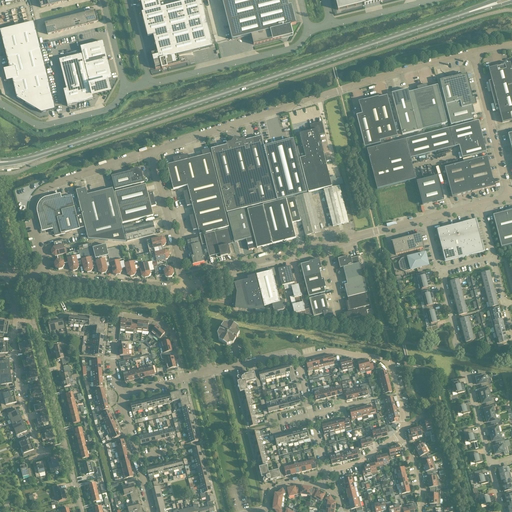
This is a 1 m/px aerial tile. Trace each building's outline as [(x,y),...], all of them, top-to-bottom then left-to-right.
[(158,0),(137,0),(139,4),(141,3),(143,13),(141,13),(147,38),(153,37),(153,38),(157,52),(151,53),(155,70),(162,68),(162,69),(167,68),(167,67),(180,63),(178,56),(213,47),(210,38),(200,0),(193,0),(161,8),(158,0)] [(221,0),(232,40),(251,35),(254,45),(282,38),(282,37),(292,34),(290,26),(296,24),(291,5),(288,6),(286,0),(221,0)] [(336,0),(339,9),(375,0),(336,0)] [(48,35),(98,22),(95,11),(45,23),(48,35)] [(41,113),(56,110),(34,22),(0,30),(0,31),(10,70),(7,70),(9,80),(12,79),(17,98),(41,113)] [(107,80),(112,79),(103,42),(80,48),(82,55),(59,60),(66,90),(64,90),(68,107),(93,100),(92,96),(110,92),(107,80)] [(488,69),(500,115),(502,123),(511,120),(511,72),(510,63),(488,69)] [(472,120),(471,115),(474,114),(471,99),(472,98),(466,74),(439,81),(441,90),(442,90),(451,126),(472,120)] [(418,91),(411,92),(421,130),(447,123),(437,86),(427,88),(426,85),(417,87),(418,91)] [(402,135),(418,131),(407,90),(391,94),(402,135)] [(367,144),(397,137),(387,96),(378,98),(378,97),(363,101),(358,102),(359,106),(360,106),(363,120),(368,119),(372,131),(364,133),(367,144)] [(462,158),(486,152),(478,121),(367,150),(377,189),(416,180),(410,159),(459,146),(462,158)] [(302,146),(296,147),(308,193),(332,187),(343,184),(341,178),(336,179),(335,177),(329,178),(326,164),(319,135),(325,134),(321,122),(309,125),(311,131),(299,134),(302,146)] [(227,213),(277,200),(307,193),(293,139),(264,146),(261,137),(246,141),(245,138),(240,140),(234,137),(231,142),(226,143),(226,145),(211,149),(227,213)] [(167,165),(173,190),(187,186),(188,191),(183,192),(185,199),(186,203),(187,206),(192,205),(194,215),(189,216),(191,223),(193,231),(198,229),(199,235),(229,227),(225,214),(222,202),(219,190),(216,178),(216,176),(215,175),(209,149),(202,151),(203,156),(196,158),(189,160),(187,155),(180,157),(173,158),(174,163),(167,165)] [(464,163),(471,192),(472,192),(495,186),(493,180),(487,157),(464,163)] [(452,197),(471,192),(464,163),(444,168),(452,197)] [(144,183),(141,171),(137,168),(130,170),(131,172),(111,176),(115,190),(144,183)] [(438,176),(416,182),(422,205),(444,200),(438,176)] [(114,193),(118,209),(154,199),(152,192),(148,194),(145,185),(114,193)] [(324,190),(333,227),(348,223),(339,186),(324,190)] [(76,191),(86,230),(88,239),(105,234),(96,198),(94,193),(87,195),(86,188),(76,191)] [(96,198),(105,234),(123,230),(112,189),(94,193),(96,198)] [(295,197),(303,226),(318,222),(311,193),(295,197)] [(43,204),(42,206),(42,208),(44,217),(47,227),(49,227),(51,226),(51,228),(51,229),(52,229),(54,236),(63,234),(65,234),(65,233),(80,229),(84,228),(81,216),(77,217),(72,197),(72,196),(65,198),(65,197),(54,200),(45,202),(43,204)] [(286,241),(296,238),(292,223),(301,221),(295,197),(263,205),(272,244),(282,242),(283,242),(285,242),(286,241)] [(156,206),(154,199),(118,209),(122,224),(153,216),(151,207),(156,206)] [(247,210),(257,248),(272,245),(262,206),(247,210)] [(235,243),(241,241),(246,240),(248,250),(254,249),(244,210),(227,214),(235,243)] [(501,247),(511,244),(511,210),(493,215),(501,247)] [(474,254),(484,252),(476,221),(476,220),(456,225),(437,230),(437,231),(439,240),(440,240),(440,241),(442,251),(445,262),(464,257),(465,257),(474,254)] [(123,226),(127,242),(156,234),(153,222),(133,227),(132,223),(123,226)] [(321,232),(320,230),(318,222),(303,226),(305,236),(321,232)] [(202,245),(206,244),(209,257),(215,255),(216,258),(230,255),(228,245),(233,244),(229,229),(204,235),(200,236),(202,245)] [(105,234),(88,239),(126,242),(123,230),(105,234)] [(411,236),(414,250),(424,248),(420,234),(411,236)] [(186,238),(192,264),(204,261),(198,235),(186,238)] [(401,239),(405,253),(414,250),(411,236),(401,239)] [(147,241),(150,253),(150,254),(163,251),(162,247),(164,246),(166,243),(165,239),(162,237),(147,241)] [(395,255),(405,253),(401,239),(392,241),(395,255)] [(57,257),(66,254),(63,241),(54,243),(55,247),(53,248),(51,251),(52,255),(55,257),(57,257)] [(79,251),(82,264),(84,271),(87,273),(91,272),(93,269),(93,267),(97,266),(93,248),(91,243),(78,247),(79,251)] [(93,248),(97,266),(98,272),(102,274),(105,273),(107,270),(107,268),(111,267),(110,263),(106,245),(93,248)] [(150,254),(153,268),(167,264),(166,260),(167,260),(169,256),(168,253),(165,250),(163,251),(150,254)] [(78,265),(82,264),(79,251),(66,254),(68,263),(70,270),(73,271),(77,271),(79,267),(78,265)] [(137,261),(140,270),(141,276),(145,278),(148,277),(150,274),(150,272),(154,271),(153,268),(150,254),(150,253),(136,257),(137,261)] [(400,269),(404,272),(428,266),(425,253),(401,259),(398,263),(400,269)] [(64,264),(68,263),(66,254),(57,257),(58,261),(56,261),(54,264),(55,268),(59,270),(62,269),(64,266),(64,264)] [(340,268),(343,268),(359,263),(358,257),(351,258),(350,257),(349,256),(348,257),(347,258),(347,259),(346,259),(346,258),(345,257),(338,259),(340,268)] [(120,275),(122,271),(121,270),(125,268),(125,264),(123,259),(110,263),(111,267),(113,273),(116,275),(120,275)] [(300,265),(304,278),(320,274),(319,269),(321,269),(319,259),(309,262),(309,263),(300,265)] [(136,271),(140,270),(137,261),(125,264),(125,268),(127,275),(130,277),(134,276),(136,273),(136,271)] [(343,268),(346,280),(363,276),(359,263),(343,268)] [(153,268),(154,271),(155,277),(164,274),(165,276),(168,278),(172,277),(174,274),(173,270),(169,268),(168,268),(167,264),(153,268)] [(284,286),(285,290),(291,288),(290,284),(294,283),(290,266),(278,269),(282,286),(284,286)] [(279,301),(273,276),(273,274),(275,273),(273,269),(268,271),(268,272),(256,275),(264,306),(272,304),(274,312),(276,312),(280,313),(281,310),(284,310),(283,307),(286,306),(284,300),(279,301)] [(416,275),(418,284),(429,281),(428,276),(425,277),(424,273),(416,275)] [(304,278),(306,287),(325,283),(324,278),(322,279),(320,274),(304,278)] [(241,283),(241,284),(244,296),(246,305),(247,306),(247,307),(248,307),(249,307),(250,307),(255,306),(255,309),(256,310),(264,311),(263,307),(255,275),(247,277),(248,280),(243,281),(242,281),(242,282),(241,282),(241,283)] [(344,285),(347,298),(367,293),(363,276),(346,280),(347,285),(344,285)] [(450,282),(452,288),(460,286),(458,280),(450,282)] [(418,284),(421,293),(428,291),(427,287),(431,286),(429,281),(418,284)] [(326,287),(325,283),(306,287),(309,297),(325,293),(324,288),(326,287)] [(294,298),(290,299),(292,305),(294,314),(297,313),(297,314),(306,315),(312,316),(310,309),(305,310),(303,302),(302,303),(301,297),(298,285),(291,287),(294,298)] [(421,293),(423,302),(425,301),(434,299),(432,294),(429,294),(428,291),(421,293)] [(348,311),(345,312),(345,313),(344,314),(345,319),(349,319),(361,316),(362,319),(365,318),(366,319),(367,319),(368,318),(368,317),(369,316),(368,316),(368,315),(367,310),(371,309),(367,293),(347,298),(348,301),(345,302),(348,311)] [(309,299),(314,317),(323,314),(324,318),(327,318),(330,318),(330,317),(333,316),(331,309),(328,310),(325,295),(309,299)] [(423,302),(425,310),(427,310),(433,308),(432,305),(435,304),(434,299),(425,301),(423,302)] [(425,310),(427,319),(429,318),(438,316),(437,311),(434,312),(433,308),(427,310),(425,310)] [(489,311),(490,317),(500,314),(498,308),(489,311)] [(436,322),(440,321),(438,316),(429,318),(427,319),(430,328),(437,326),(436,322)] [(0,327),(8,328),(9,323),(6,322),(6,319),(0,318),(0,327)] [(90,318),(89,326),(94,326),(94,329),(97,329),(96,335),(104,336),(105,325),(100,325),(100,319),(90,318)] [(126,320),(125,330),(125,332),(133,333),(134,325),(131,324),(132,321),(126,320)] [(491,322),(493,328),(503,325),(501,320),(491,322)] [(133,333),(133,335),(136,335),(137,331),(142,331),(143,322),(137,321),(137,325),(134,325),(133,333)] [(143,322),(142,331),(149,332),(152,325),(148,325),(148,323),(143,322)] [(220,330),(217,335),(219,340),(219,341),(220,342),(221,342),(224,344),(227,346),(227,345),(233,344),(236,340),(235,340),(236,338),(237,338),(238,335),(239,334),(239,333),(237,328),(238,327),(229,323),(224,324),(223,324),(221,328),(222,329),(221,331),(220,330)] [(469,323),(461,325),(463,331),(471,329),(473,328),(471,323),(469,323)] [(152,325),(149,332),(154,337),(161,330),(156,326),(155,328),(152,325)] [(161,330),(154,337),(160,341),(166,337),(163,335),(165,333),(161,330)] [(494,333),(496,339),(505,336),(504,331),(494,333)] [(472,334),(464,336),(466,342),(467,344),(466,344),(473,341),(472,340),(473,340),(472,334)] [(499,347),(498,348),(507,344),(506,342),(507,342),(505,336),(496,339),(498,338),(499,344),(497,344),(499,347)] [(160,341),(162,348),(171,346),(169,340),(167,341),(166,337),(160,341)] [(119,345),(119,351),(129,350),(128,345),(133,345),(133,342),(129,342),(122,342),(122,345),(119,345)] [(27,353),(33,351),(32,348),(30,348),(29,343),(18,345),(20,351),(26,350),(27,353)] [(163,353),(161,354),(160,355),(161,357),(169,355),(169,352),(172,351),(171,346),(162,348),(163,353)] [(0,357),(5,357),(5,354),(8,353),(7,348),(0,348),(0,357)] [(123,359),(131,358),(130,355),(129,355),(129,350),(119,351),(120,356),(123,356),(123,359)] [(55,354),(57,360),(61,359),(62,364),(68,363),(67,357),(64,358),(62,352),(55,354)] [(161,359),(162,360),(164,359),(166,364),(175,362),(173,357),(170,358),(169,355),(161,357),(161,359)] [(327,356),(329,365),(334,364),(334,365),(337,364),(336,358),(333,358),(332,355),(327,356)] [(0,367),(10,367),(9,361),(6,361),(6,358),(0,358),(0,367)] [(30,366),(31,369),(37,368),(36,364),(34,365),(33,359),(22,362),(24,367),(30,366)] [(345,360),(348,369),(353,368),(353,369),(356,368),(354,361),(351,362),(351,359),(345,360)] [(342,371),(348,369),(345,360),(340,362),(341,365),(338,366),(339,372),(343,371),(342,371)] [(363,362),(366,373),(371,371),(371,370),(374,370),(372,363),(369,364),(368,360),(363,362)] [(176,367),(175,362),(166,364),(167,370),(166,370),(167,373),(173,371),(173,368),(176,367)] [(360,372),(365,371),(366,373),(363,362),(358,363),(358,366),(356,367),(357,374),(360,373),(360,372)] [(283,367),(285,375),(289,374),(291,382),(295,381),(292,368),(289,369),(289,366),(283,367)] [(65,374),(63,374),(61,375),(62,381),(69,380),(78,378),(77,374),(71,376),(70,373),(71,373),(69,367),(63,369),(65,374)] [(36,372),(38,372),(37,368),(31,369),(31,373),(26,374),(27,380),(38,377),(36,372)] [(377,373),(379,379),(388,376),(386,371),(383,372),(382,369),(376,371),(377,374),(377,373)] [(237,377),(237,378),(237,379),(237,381),(237,382),(240,393),(241,392),(248,390),(246,384),(256,381),(257,387),(260,386),(257,373),(254,373),(239,377),(237,377)] [(479,376),(475,378),(476,382),(477,382),(477,385),(480,384),(481,387),(490,385),(488,379),(488,375),(484,376),(479,377),(479,376)] [(0,379),(0,385),(0,388),(9,387),(9,384),(12,384),(11,378),(0,379)] [(36,389),(30,390),(31,396),(42,394),(40,388),(41,388),(42,388),(41,384),(40,384),(39,382),(34,383),(35,386),(36,389)] [(451,384),(452,388),(452,393),(457,392),(458,394),(465,392),(463,385),(460,386),(459,382),(451,384)] [(482,390),(479,391),(480,394),(479,394),(480,397),(489,395),(488,389),(491,388),(490,385),(481,387),(482,390)] [(329,386),(323,387),(324,389),(326,398),(331,397),(329,388),(329,386)] [(323,387),(318,388),(319,391),(321,400),(326,398),(324,389),(323,387)] [(318,388),(312,390),(313,397),(314,397),(316,401),(321,400),(319,391),(318,388)] [(1,392),(0,391),(0,401),(4,400),(15,397),(14,392),(11,392),(10,389),(1,392)] [(343,390),(345,397),(346,396),(347,401),(352,399),(350,390),(349,389),(343,390)] [(170,395),(172,402),(177,401),(178,403),(181,403),(182,408),(189,406),(190,406),(187,396),(182,397),(180,392),(170,394),(170,395)] [(489,395),(480,397),(481,401),(482,404),(485,403),(486,406),(495,404),(493,398),(490,399),(489,395)] [(4,400),(0,401),(2,410),(5,409),(14,407),(14,404),(17,403),(15,397),(4,400)] [(67,400),(69,407),(75,405),(74,399),(67,400)] [(266,403),(268,413),(274,412),(272,404),(271,401),(266,403)] [(462,413),(463,415),(470,413),(468,406),(465,406),(464,403),(457,405),(458,409),(457,414),(462,413)] [(41,411),(42,414),(48,413),(47,409),(46,409),(44,404),(34,406),(35,412),(41,411)] [(487,409),(484,410),(485,413),(484,413),(485,416),(494,414),(492,408),(496,407),(495,404),(486,406),(487,409)] [(365,407),(368,416),(376,414),(374,406),(371,407),(371,406),(365,407)] [(362,417),(363,420),(368,419),(367,416),(368,416),(365,407),(360,408),(362,417)] [(9,415),(11,420),(20,416),(18,410),(15,411),(14,409),(6,412),(7,415),(9,415)] [(101,415),(103,420),(111,416),(109,411),(101,415)] [(48,417),(49,416),(48,413),(42,414),(43,417),(37,419),(38,425),(49,422),(48,417)] [(397,413),(388,415),(389,421),(388,421),(389,424),(396,422),(395,419),(398,418),(397,413)] [(494,414),(485,416),(485,420),(486,420),(487,423),(490,422),(491,425),(502,422),(500,422),(499,419),(496,420),(494,414)] [(13,425),(23,421),(20,416),(11,420),(10,420),(12,425),(13,425)] [(103,420),(105,425),(114,421),(111,416),(103,420)] [(343,420),(345,429),(346,432),(352,431),(351,428),(348,419),(343,420)] [(425,424),(422,425),(423,427),(424,433),(427,432),(427,430),(431,429),(432,429),(431,426),(430,420),(429,420),(425,422),(425,424)] [(13,425),(15,430),(25,427),(23,421),(13,425)] [(105,425),(107,430),(116,426),(114,421),(105,425)] [(496,427),(489,428),(489,432),(489,435),(499,433),(497,426),(502,425),(502,422),(491,425),(495,424),(496,427)] [(107,430),(109,435),(118,431),(116,426),(107,430)] [(380,429),(382,438),(388,436),(387,433),(390,432),(388,426),(385,427),(380,429)] [(27,432),(25,427),(15,430),(17,436),(16,436),(17,439),(25,436),(24,433),(27,432)] [(420,427),(415,429),(417,437),(422,436),(422,434),(424,433),(423,427),(420,428),(420,427)] [(52,433),(53,433),(52,429),(46,431),(47,434),(41,435),(42,441),(53,439),(52,433)] [(306,429),(301,431),(303,439),(304,441),(310,439),(308,430),(307,430),(306,429)] [(371,430),(373,436),(373,437),(376,436),(377,439),(382,438),(380,429),(375,430),(374,429),(371,430)] [(411,435),(408,435),(409,441),(412,441),(412,438),(417,437),(415,429),(410,430),(411,435)] [(478,441),(476,434),(473,435),(471,429),(463,431),(465,438),(465,443),(470,441),(470,443),(478,441)] [(109,441),(112,440),(120,436),(118,431),(109,435),(107,436),(109,441)] [(499,433),(489,435),(490,439),(491,438),(492,442),(495,441),(496,444),(500,443),(505,441),(504,438),(501,439),(499,433)] [(362,449),(367,448),(365,438),(360,440),(359,439),(358,439),(358,436),(356,437),(357,440),(358,446),(361,446),(362,449)] [(365,438),(367,448),(373,446),(372,443),(375,442),(373,437),(373,436),(370,436),(370,437),(365,438)] [(20,444),(22,449),(32,445),(30,439),(27,440),(26,438),(17,441),(18,444),(20,444)] [(493,447),(492,448),(494,455),(499,454),(503,453),(504,455),(505,455),(508,454),(507,447),(510,446),(509,440),(505,441),(500,443),(496,444),(496,447),(493,447)] [(415,448),(417,452),(425,448),(423,444),(422,444),(421,441),(414,445),(416,447),(415,448)] [(34,450),(32,445),(22,449),(24,454),(22,454),(24,457),(32,454),(31,451),(34,450)] [(393,447),(396,456),(401,455),(403,461),(406,460),(403,452),(400,452),(399,445),(393,447)] [(351,451),(353,460),(358,458),(357,455),(360,454),(359,448),(356,448),(356,449),(351,451)] [(421,457),(422,459),(431,455),(428,453),(427,453),(425,448),(417,452),(420,457),(421,457)] [(381,456),(384,465),(389,464),(388,461),(391,460),(390,457),(389,452),(386,452),(386,455),(381,456)] [(475,462),(476,464),(483,462),(481,455),(478,456),(477,452),(469,454),(470,458),(470,464),(475,462)] [(422,462),(424,467),(434,464),(432,455),(431,456),(431,455),(422,459),(423,462),(422,462)] [(374,461),(374,464),(376,469),(384,467),(384,465),(381,456),(376,457),(377,460),(374,461)] [(54,471),(60,469),(57,457),(51,459),(52,463),(48,464),(51,473),(54,472),(54,471)] [(310,457),(308,457),(309,462),(311,470),(316,469),(315,463),(316,462),(314,457),(310,458),(310,457)] [(39,474),(45,473),(42,462),(36,464),(37,468),(34,469),(36,478),(40,477),(39,474)] [(91,462),(83,464),(86,475),(94,473),(91,462)] [(259,468),(261,478),(262,479),(263,480),(263,481),(263,482),(264,483),(265,482),(280,479),(280,478),(283,478),(280,464),(277,465),(278,471),(271,472),(271,470),(268,470),(267,466),(260,468),(259,468)] [(369,465),(372,477),(377,475),(377,473),(376,469),(374,464),(369,465)] [(426,472),(427,475),(437,472),(434,464),(424,467),(425,472),(426,472)] [(29,478),(33,477),(31,468),(27,469),(26,465),(20,467),(23,479),(29,478)] [(362,470),(364,477),(364,480),(367,479),(367,478),(372,477),(369,465),(364,466),(365,470),(362,470)] [(284,468),(282,468),(285,477),(286,476),(291,475),(289,467),(284,468)] [(506,467),(498,469),(500,475),(509,472),(508,467),(506,467)] [(427,478),(428,483),(436,482),(436,481),(439,480),(436,472),(437,472),(427,475),(428,477),(427,478)] [(509,472),(500,475),(501,481),(511,478),(510,472),(509,472)] [(480,483),(481,485),(488,483),(486,476),(483,477),(482,473),(475,475),(476,479),(475,484),(480,483)] [(344,485),(353,483),(355,482),(354,477),(352,478),(351,475),(345,476),(346,479),(343,480),(344,485)] [(128,485),(122,487),(123,491),(135,488),(134,486),(136,485),(134,479),(127,481),(128,485)] [(430,488),(430,491),(436,490),(440,490),(439,481),(436,482),(428,483),(429,488),(430,488)] [(511,483),(502,486),(504,492),(511,490),(511,489),(511,483)] [(56,495),(57,495),(59,502),(66,500),(65,495),(65,492),(64,493),(63,489),(61,490),(60,486),(54,487),(56,495)] [(312,488),(301,487),(300,495),(311,496),(312,488)] [(135,488),(123,491),(124,495),(130,494),(131,498),(139,496),(137,490),(135,490),(135,488)] [(295,488),(287,489),(289,497),(296,495),(297,497),(299,496),(299,488),(295,489),(295,488)] [(275,494),(274,501),(281,502),(282,498),(286,495),(282,489),(276,494),(275,494)] [(429,494),(429,499),(440,499),(440,490),(436,490),(430,491),(430,494),(429,494)] [(311,498),(310,501),(314,503),(316,499),(321,501),(325,495),(318,491),(317,492),(314,491),(311,498)] [(206,498),(207,503),(212,501),(214,501),(213,496),(211,496),(209,492),(203,493),(200,494),(201,499),(206,498)] [(482,494),(477,495),(478,500),(481,500),(481,505),(486,504),(486,506),(494,504),(492,497),(489,498),(488,494),(482,495),(482,494)] [(132,503),(126,504),(128,508),(139,506),(138,503),(140,503),(139,496),(131,498),(132,503)] [(327,504),(326,509),(334,510),(335,502),(334,502),(329,496),(324,500),(327,504)] [(436,507),(436,506),(440,506),(440,499),(429,499),(429,504),(430,504),(430,507),(436,507)] [(203,508),(204,511),(209,511),(210,511),(214,511),(212,501),(207,503),(208,507),(203,508)] [(281,507),(281,502),(274,501),(273,509),(274,509),(276,511),(282,511),(284,511),(281,507)] [(379,503),(371,505),(372,511),(375,511),(380,511),(381,511),(379,503),(378,501),(379,503)] [(385,501),(384,501),(384,504),(385,508),(386,511),(394,511),(393,506),(391,506),(390,502),(386,503),(385,501)] [(362,510),(361,507),(360,502),(358,503),(349,505),(351,510),(356,509),(356,511),(362,510)] [(415,503),(407,505),(407,506),(408,511),(414,511),(414,510),(417,510),(415,504),(415,503)]
